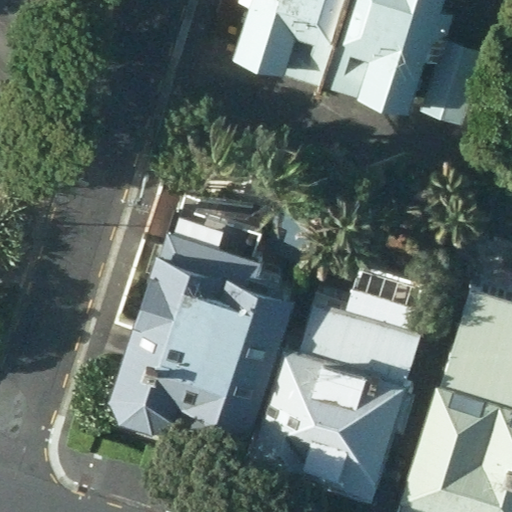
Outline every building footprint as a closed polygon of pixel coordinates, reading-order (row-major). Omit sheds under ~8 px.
[(270,0),(258,42),(295,53),(293,65),(330,76),(352,0),(270,0)] [(352,0),(330,76),(373,87),(377,76),(431,93),(445,43),(455,44),(468,0),(352,0)] [(501,41),(461,28),(442,99),(482,110),(501,41)] [(288,239),(185,207),(132,380),(143,403),(175,414),(199,401),(204,386),(277,409),(320,271),(282,259),(288,239)] [(511,511),(511,282),(487,274),(412,501),(445,511),(511,511)] [(429,358),(444,314),(337,280),(323,326),(313,323),(273,449),(388,484),(393,468),(402,470),(436,359),(429,358)]
